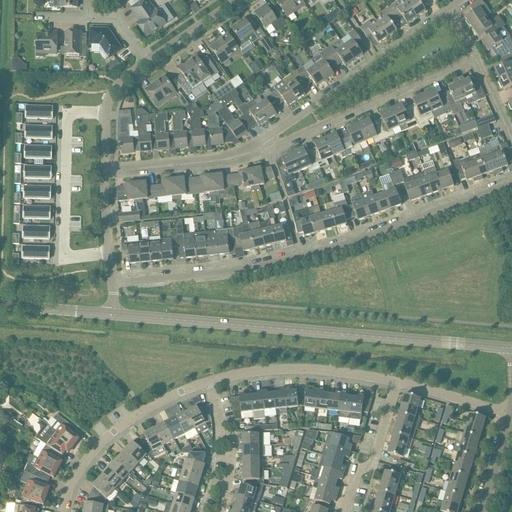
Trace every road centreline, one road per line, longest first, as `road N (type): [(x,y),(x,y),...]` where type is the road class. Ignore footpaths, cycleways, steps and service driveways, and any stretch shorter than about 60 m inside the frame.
road 1 (residential): [(112,283),(288,260),(511,183)]
road 2 (tertiary): [(511,349),(111,314)]
road 3 (residential): [(108,254),(61,259),(66,111),(104,112)]
road 4 (residential): [(268,145),(474,58)]
road 5 (residential): [(268,145),(275,132),(447,14)]
road 6 (residential): [(63,511),(98,444),(206,383)]
road 7 (residential): [(206,383),(310,368),(396,382)]
road 8 (residential): [(103,171),(215,160),(268,145)]
road 9 (residential): [(343,511),(356,468),(374,464),(396,382)]
road 10 (residential): [(218,511),(231,432),(216,433),(206,383)]
